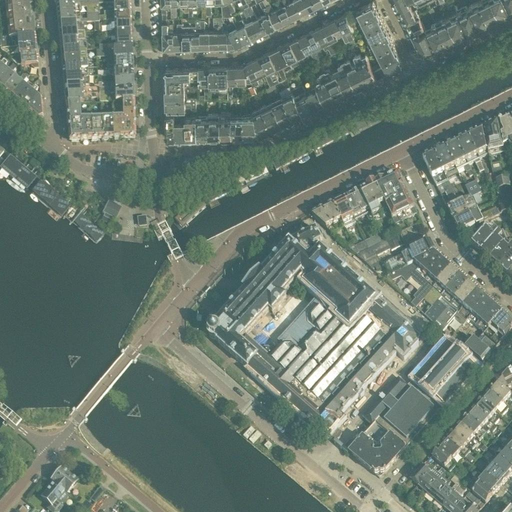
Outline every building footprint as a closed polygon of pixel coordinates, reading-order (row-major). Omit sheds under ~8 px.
[(4,0),(5,10),(31,8),(30,0),(4,0)] [(113,8),(130,8),(129,0),(101,0),(98,0),(98,4),(104,4),(113,3),(113,8)] [(171,17),(170,0),(161,0),(162,19),(166,19),(166,9),(170,9),(171,17)] [(176,5),(180,5),(179,0),(170,0),(171,17),(176,17),(176,5)] [(185,12),(189,12),(188,0),(179,0),(180,5),(184,5),(185,12)] [(197,10),(197,4),(197,0),(188,0),(189,12),(189,18),(193,18),(193,10),(197,10)] [(206,15),(205,0),(197,0),(197,4),(202,4),(202,18),(204,18),(207,18),(206,15)] [(214,0),(205,0),(206,15),(212,15),(212,10),(210,4),(215,4),(214,0)] [(214,0),(215,4),(222,3),(222,17),(228,17),(230,16),(232,15),(231,13),(225,1),(224,0),(214,0)] [(224,0),(225,1),(231,13),(235,10),(233,6),(229,1),(231,0),(224,0)] [(245,0),(240,0),(243,5),(239,6),(241,11),(243,10),(247,8),(249,7),(245,0)] [(261,16),(268,30),(276,26),(266,6),(262,0),(259,2),(265,14),(261,16)] [(277,8),(284,22),(292,18),(283,0),(278,0),(281,6),(277,8)] [(283,0),(292,18),(300,15),(293,0),(289,2),(287,0),(283,0)] [(293,0),(300,15),(308,11),(302,0),(293,0)] [(302,0),(308,11),(317,6),(313,0),(302,0)] [(394,0),(399,8),(409,3),(407,0),(394,0)] [(482,0),(478,2),(488,22),(493,20),(499,17),(490,0),(489,0),(484,3),(482,0)] [(490,0),(499,17),(503,15),(503,14),(509,11),(503,0),(490,0)] [(511,0),(503,0),(509,11),(510,12),(511,10),(511,0)] [(357,9),(362,19),(378,11),(376,7),(373,1),(357,9)] [(469,11),(477,27),(477,28),(482,25),(488,22),(478,2),(468,7),(469,10),(469,11)] [(399,8),(406,24),(419,17),(415,10),(413,11),(409,3),(399,8)] [(266,6),(276,26),(284,22),(277,8),(273,11),(270,4),(266,6)] [(55,7),(56,16),(79,15),(79,11),(81,9),(86,8),(86,14),(98,14),(98,5),(92,5),(55,7)] [(247,8),(261,34),(268,30),(261,16),(257,18),(251,6),(249,7),(247,8)] [(8,39),(34,38),(32,16),(29,16),(29,9),(31,9),(31,8),(5,10),(8,39)] [(104,17),(130,16),(130,8),(113,8),(113,12),(104,13),(103,13),(104,17)] [(245,24),(252,39),(261,34),(247,8),(243,10),(249,22),(245,24)] [(450,16),(446,18),(456,38),(460,36),(466,33),(456,13),(455,10),(451,12),(452,13),(450,14),(450,16)] [(461,10),(456,13),(466,33),(471,31),(471,30),(477,27),(469,11),(463,13),(461,10)] [(363,32),(365,31),(383,21),(380,16),(378,11),(362,19),(358,21),(363,32)] [(57,25),(86,23),(92,23),(94,23),(98,23),(99,23),(99,21),(99,17),(98,14),(86,14),(87,20),(82,21),(80,18),(79,15),(56,16),(57,25)] [(230,16),(244,43),(252,39),(245,24),(242,19),(236,21),(233,14),(232,15),(230,16)] [(351,25),(346,14),(338,18),(351,45),(354,44),(355,43),(353,39),(350,31),(353,29),(351,25)] [(425,15),(419,17),(406,24),(420,52),(420,53),(424,55),(425,53),(434,49),(426,32),(427,32),(420,19),(426,16),(425,15)] [(114,21),(114,25),(130,25),(130,16),(104,17),(99,17),(99,21),(107,21),(114,21)] [(228,31),(236,47),(244,43),(230,16),(228,17),(231,24),(230,25),(226,27),(228,31)] [(202,18),(199,18),(201,48),(218,47),(218,17),(213,18),(214,31),(204,32),(204,18),(202,18)] [(218,17),(218,47),(227,47),(226,31),(222,31),(222,22),(224,22),(221,17),(218,17)] [(196,26),(191,27),(191,48),(201,48),(199,18),(198,18),(195,18),(196,26)] [(338,18),(330,22),(337,37),(342,35),(348,47),(351,45),(338,18)] [(436,23),(435,23),(445,43),(452,40),(456,38),(446,18),(442,20),(441,19),(435,22),(436,23)] [(370,42),(372,40),(389,32),(386,28),(383,21),(365,31),(368,36),(367,37),(370,42)] [(174,49),(173,32),(168,32),(168,22),(162,23),(163,49),(174,49)] [(330,22),(322,26),(336,53),(339,51),(334,39),(337,37),(330,22)] [(57,25),(58,34),(76,33),(83,32),(83,28),(84,28),(84,27),(86,27),(86,23),(57,25)] [(177,32),(173,32),(174,49),(183,48),(182,27),(182,23),(177,23),(177,32)] [(433,29),(427,32),(426,32),(434,49),(441,46),(445,43),(435,23),(431,25),(433,29)] [(108,25),(108,34),(131,33),(130,25),(114,25),(108,25)] [(322,26),(314,30),(322,45),(325,50),(328,48),(331,55),(336,53),(322,26)] [(191,27),(182,27),(183,48),(191,48),(191,27)] [(314,30),(306,34),(320,60),(323,59),(318,47),(322,45),(314,30)] [(226,31),(227,47),(236,47),(228,31),(226,31)] [(372,40),(377,51),(393,43),(391,37),(389,32),(372,40)] [(59,42),(85,41),(90,41),(95,41),(95,37),(85,37),(76,37),(76,33),(58,34),(59,42)] [(131,33),(108,34),(104,34),(104,38),(104,39),(107,39),(114,39),(114,42),(131,41),(131,33)] [(306,34),(298,38),(306,53),(310,51),(313,58),(314,58),(316,62),(320,60),(306,34)] [(17,49),(35,48),(34,38),(8,39),(0,39),(0,46),(0,47),(2,51),(8,50),(8,44),(17,44),(17,49)] [(290,42),(300,62),(303,69),(307,67),(301,55),(306,53),(298,38),(290,42)] [(59,42),(60,52),(78,51),(86,50),(85,45),(85,41),(59,42)] [(131,50),(131,41),(114,42),(114,46),(99,46),(99,51),(102,51),(131,50)] [(290,42),(282,46),(292,66),(300,62),(290,42)] [(377,51),(382,61),(399,53),(397,49),(396,49),(393,43),(377,51)] [(282,46),(269,52),(276,68),(282,80),(287,77),(283,71),(288,69),(287,68),(292,66),(282,46)] [(8,50),(2,51),(4,53),(7,57),(9,60),(19,59),(36,58),(35,48),(17,49),(8,50)] [(96,58),(96,59),(108,58),(108,56),(110,56),(110,61),(113,61),(132,60),(131,54),(131,50),(102,51),(99,51),(96,51),(96,52),(96,58)] [(60,52),(61,61),(87,59),(86,55),(78,56),(78,51),(60,52)] [(269,52),(261,56),(274,83),(279,81),(276,77),(273,70),(276,68),(269,52)] [(382,61),(384,65),(388,72),(404,64),(401,57),(399,53),(382,61)] [(373,70),(366,56),(365,54),(361,56),(360,54),(356,55),(356,54),(353,56),(355,59),(366,82),(370,80),(377,77),(373,70)] [(475,63),(474,66),(475,68),(478,69),(497,60),(498,57),(496,54),(493,54),(475,63)] [(261,56),(253,61),(260,76),(264,74),(270,86),(274,83),(261,56)] [(0,80),(6,73),(2,70),(7,64),(10,61),(9,60),(7,57),(3,62),(3,61),(0,64),(0,80)] [(38,74),(36,58),(19,59),(20,67),(21,71),(25,75),(29,78),(38,79),(38,74)] [(19,59),(9,60),(10,61),(13,64),(16,67),(17,68),(20,67),(19,59)] [(87,59),(61,61),(61,70),(79,69),(79,64),(87,63),(87,59)] [(345,60),(343,61),(356,87),(366,82),(355,59),(351,61),(350,59),(346,61),(346,60),(345,60)] [(132,60),(113,61),(114,67),(108,67),(108,72),(132,71),(132,67),(132,60)] [(246,64),(244,66),(251,83),(253,86),(259,83),(256,78),(260,76),(253,61),(246,64)] [(339,67),(334,69),(346,92),(356,87),(343,61),(341,62),(341,63),(338,65),(339,67)] [(6,73),(0,80),(0,92),(2,94),(14,80),(15,78),(18,75),(13,71),(16,67),(13,64),(9,70),(6,73)] [(384,65),(373,70),(377,77),(388,72),(384,65)] [(236,66),(227,67),(228,97),(230,97),(232,97),(232,84),(237,84),(236,66)] [(243,66),(236,66),(237,84),(251,83),(244,66),(243,66)] [(218,67),(208,68),(209,90),(219,90),(218,84),(218,67)] [(227,67),(218,67),(218,84),(223,84),(223,97),(228,97),(227,67)] [(164,69),(164,78),(190,77),(190,80),(195,80),(194,68),(164,69)] [(208,68),(194,68),(195,80),(198,80),(198,85),(204,85),(204,95),(199,95),(199,98),(209,98),(209,90),(208,68)] [(61,70),(62,78),(89,77),(88,73),(80,73),(79,69),(61,70)] [(324,70),(322,71),(335,97),(339,95),(340,97),(343,95),(342,94),(346,92),(334,69),(330,72),(329,69),(325,71),(325,70),(324,70)] [(114,77),(114,83),(132,82),(132,75),(132,71),(108,72),(97,72),(97,77),(101,77),(114,77)] [(315,78),(313,79),(325,103),(329,101),(336,97),(335,97),(322,71),(320,72),(320,73),(317,75),(320,80),(317,82),(315,78)] [(439,83),(440,86),(443,86),(462,77),(463,74),(462,72),(459,71),(440,80),(439,83)] [(9,100),(10,101),(26,81),(29,78),(25,75),(22,78),(18,83),(14,80),(2,94),(6,97),(5,99),(8,101),(9,100)] [(325,103),(313,79),(312,76),(306,79),(310,87),(309,87),(311,91),(306,93),(314,108),(325,103)] [(62,78),(63,87),(88,86),(88,81),(93,81),(93,77),(89,77),(62,78)] [(164,78),(165,88),(191,87),(190,87),(190,80),(190,77),(164,78)] [(10,101),(13,103),(13,105),(16,108),(18,107),(34,87),(26,81),(10,101)] [(98,89),(98,94),(133,93),(133,88),(132,88),(132,82),(114,83),(114,88),(99,89),(98,89)] [(275,84),(266,89),(267,92),(277,88),(275,84)] [(291,90),(293,93),(303,114),(303,113),(307,111),(314,108),(306,93),(302,85),(301,85),(293,89),(291,90)] [(411,98),(412,100),(415,101),(433,91),(434,89),(433,86),(430,85),(411,95),(411,98)] [(63,87),(64,96),(98,95),(98,94),(98,89),(99,89),(99,88),(98,86),(94,86),(95,90),(88,90),(88,86),(63,87)] [(18,107),(25,113),(36,99),(38,97),(34,94),(38,90),(34,87),(18,107)] [(165,88),(165,98),(185,97),(185,91),(195,91),(197,87),(191,87),(165,88)] [(98,94),(98,95),(99,99),(99,104),(115,103),(122,103),(133,103),(133,93),(98,94)] [(293,93),(283,98),(293,119),(294,120),(299,117),(299,116),(303,114),(293,93)] [(99,99),(98,95),(64,96),(65,105),(79,105),(90,104),(91,104),(91,100),(99,99)] [(36,99),(25,113),(37,123),(42,120),(40,99),(38,97),(36,99)] [(165,109),(169,109),(174,109),(176,109),(178,109),(179,109),(185,108),(185,103),(191,102),(191,108),(196,108),(196,97),(185,97),(165,98),(165,109)] [(283,98),(272,104),(282,124),(293,119),(283,98)] [(381,112),(383,114),(385,115),(404,106),(405,103),(404,100),(401,100),(382,109),(381,112)] [(122,103),(115,103),(115,104),(114,104),(112,106),(112,114),(113,141),(119,141),(119,140),(123,140),(122,103)] [(133,103),(122,103),(123,140),(134,140),(133,103)] [(272,104),(261,109),(271,130),(282,124),(272,104)] [(65,105),(67,121),(80,120),(79,113),(79,105),(65,105)] [(174,109),(169,109),(169,112),(166,113),(167,136),(165,138),(168,140),(169,139),(175,139),(174,109)] [(186,138),(185,118),(180,118),(180,110),(179,110),(179,109),(178,109),(176,109),(174,109),(175,139),(176,138),(186,138)] [(254,116),(258,136),(259,136),(271,130),(261,109),(255,112),(254,110),(251,111),(254,116)] [(79,113),(80,120),(80,142),(87,142),(91,141),(91,142),(91,121),(90,115),(86,115),(86,113),(79,113)] [(207,113),(208,118),(208,137),(213,137),(214,137),(215,137),(218,137),(219,137),(220,137),(219,118),(219,113),(207,113)] [(231,113),(219,113),(219,118),(220,137),(232,137),(232,136),(231,117),(231,113)] [(354,125),(355,128),(358,129),(376,119),(377,117),(376,114),(373,113),(354,123),(354,125)] [(97,120),(91,121),(91,142),(97,141),(101,141),(102,141),(101,120),(101,114),(97,114),(97,120)] [(108,120),(101,120),(102,141),(108,141),(112,141),(113,141),(112,114),(108,114),(108,120)] [(185,117),(185,118),(186,138),(196,138),(197,138),(196,119),(196,117),(196,114),(190,114),(190,117),(187,117),(185,117)] [(254,116),(242,117),(244,136),(251,136),(256,136),(258,136),(254,116)] [(242,117),(231,117),(232,136),(239,136),(244,136),(242,117)] [(208,118),(196,119),(197,138),(208,137),(208,118)] [(498,122),(497,123),(504,154),(505,154),(506,159),(511,156),(509,152),(511,150),(511,149),(511,148),(511,123),(510,119),(503,122),(498,124),(498,123),(498,122)] [(80,120),(67,121),(69,142),(80,142),(80,120)] [(497,123),(493,125),(500,155),(504,154),(497,123)] [(483,130),(488,156),(489,158),(500,155),(493,125),(483,130)] [(468,137),(479,161),(488,156),(483,130),(482,130),(478,132),(474,134),(475,134),(468,137)] [(318,143),(319,146),(322,146),(341,137),(342,134),(340,131),(338,131),(319,140),(318,143)] [(457,143),(468,166),(475,162),(480,172),(484,171),(479,161),(468,137),(464,139),(464,140),(457,143)] [(447,148),(446,149),(459,174),(458,171),(464,168),(466,173),(467,173),(469,178),(473,176),(468,166),(457,143),(452,145),(451,146),(451,145),(447,147),(447,148)] [(434,154),(446,177),(453,174),(455,178),(456,178),(458,183),(462,190),(466,188),(462,181),(459,174),(446,149),(446,148),(445,149),(444,148),(442,149),(442,150),(441,151),(435,154),(434,154)] [(276,161),(275,164),(277,166),(279,167),(298,158),(299,155),(298,153),(295,152),(276,161)] [(441,195),(445,193),(448,199),(455,196),(446,177),(434,154),(430,156),(423,160),(423,159),(423,160),(437,188),(441,196),(441,195)] [(26,192),(36,180),(10,159),(1,169),(26,192)] [(503,180),(500,164),(490,166),(494,181),(494,182),(503,180)] [(242,181),(244,183),(247,184),(265,175),(266,172),(265,169),(262,168),(243,178),(242,181)] [(377,184),(375,185),(387,210),(394,226),(417,215),(412,205),(397,175),(385,181),(384,180),(383,181),(381,181),(380,182),(379,182),(378,183),(377,183),(377,184)] [(494,182),(500,211),(501,215),(502,215),(511,212),(511,189),(510,179),(503,180),(494,182)] [(41,182),(31,194),(61,218),(71,207),(41,182)] [(478,187),(481,193),(491,188),(488,183),(478,187)] [(212,196),(213,199),(216,200),(235,190),(236,187),(234,185),(232,184),(213,193),(212,196)] [(369,188),(360,193),(373,220),(381,216),(380,213),(386,210),(387,210),(375,185),(374,186),(371,185),(369,186),(369,188)] [(354,196),(344,200),(353,219),(366,213),(368,215),(367,217),(368,220),(370,221),(373,220),(360,193),(358,193),(357,193),(354,195),(354,196)] [(473,198),(477,205),(482,202),(478,195),(473,198)] [(184,210),(185,213),(188,214),(207,204),(208,201),(206,199),(203,198),(185,208),(184,210)] [(445,204),(448,210),(459,204),(456,199),(445,204)] [(448,210),(454,222),(477,211),(471,199),(464,202),(465,204),(464,205),(463,203),(459,204),(448,210)] [(344,200),(333,206),(344,227),(345,228),(355,223),(353,219),(344,200)] [(106,214),(113,218),(115,219),(120,209),(120,210),(121,209),(108,203),(104,213),(106,214)] [(344,227),(333,206),(312,216),(332,234),(344,227)] [(477,211),(454,222),(460,235),(475,227),(474,225),(475,225),(476,227),(483,224),(502,215),(501,215),(500,211),(481,220),(477,211)] [(110,225),(113,219),(113,218),(106,214),(102,221),(110,225)] [(81,215),(74,223),(97,244),(104,237),(81,215)] [(143,219),(141,219),(138,219),(139,227),(147,226),(146,223),(147,223),(146,222),(146,218),(143,219)] [(502,225),(503,231),(511,229),(510,223),(502,225)] [(376,227),(382,240),(387,238),(380,225),(376,227)] [(472,245),(481,253),(498,234),(491,227),(488,231),(486,230),(472,245)] [(326,438),(326,437),(335,427),(341,421),(336,417),(396,351),(403,357),(420,339),(377,300),(335,263),(329,258),(320,250),(314,245),(320,242),(321,242),(322,242),(321,241),(322,240),(322,239),(323,238),(323,237),(323,236),(322,235),(322,234),(321,234),(321,233),(320,232),(319,232),(318,231),(317,231),(316,231),(316,230),(291,244),(290,243),(261,274),(260,273),(254,280),(255,280),(254,280),(250,284),(251,284),(250,285),(250,284),(244,291),(246,292),(222,318),(221,319),(219,322),(219,321),(218,322),(217,323),(218,323),(215,327),(214,327),(213,327),(212,328),(211,328),(210,329),(210,330),(209,331),(209,332),(209,333),(209,334),(209,335),(209,336),(210,337),(211,338),(211,339),(212,339),(213,340),(214,340),(215,340),(219,343),(218,343),(229,353),(230,354),(231,354),(236,359),(237,360),(248,369),(259,379),(259,378),(262,381),(279,396),(296,411),(326,438)] [(481,253),(490,261),(507,242),(504,232),(502,232),(499,235),(498,234),(481,253)] [(378,236),(365,243),(368,249),(369,249),(381,243),(378,236)] [(390,251),(391,252),(399,247),(395,238),(386,242),(390,251)] [(358,254),(356,255),(372,270),(375,269),(381,266),(377,257),(390,251),(386,242),(386,241),(381,243),(369,249),(368,249),(358,254)] [(385,269),(389,277),(436,254),(430,242),(381,266),(375,269),(377,273),(385,269)] [(490,261),(499,269),(511,254),(511,245),(507,242),(490,261)] [(365,243),(355,247),(358,254),(368,249),(365,243)] [(348,249),(356,255),(358,254),(355,247),(353,244),(347,247),(347,248),(348,249)] [(419,307),(424,301),(428,296),(452,268),(436,254),(389,277),(387,278),(419,307)] [(511,254),(499,269),(507,277),(511,271),(511,254)] [(424,301),(433,309),(439,302),(442,299),(444,296),(461,276),(452,268),(428,296),(424,301)] [(442,299),(450,306),(470,284),(461,276),(444,296),(442,299)] [(447,310),(434,325),(440,330),(442,332),(455,318),(479,292),(470,284),(450,306),(457,313),(455,316),(447,310)] [(469,320),(487,299),(479,292),(455,318),(463,326),(464,326),(469,320)] [(469,320),(484,334),(503,313),(487,299),(469,320)] [(425,317),(434,325),(447,310),(439,302),(433,309),(425,317)] [(484,334),(477,343),(484,349),(510,320),(503,313),(484,334)] [(511,321),(510,320),(484,349),(491,355),(505,339),(511,331),(511,321)] [(484,349),(477,343),(469,337),(461,346),(482,364),(483,364),(487,360),(490,357),(490,356),(491,355),(484,349)] [(373,427),(376,425),(406,450),(427,427),(444,408),(477,370),(449,345),(450,344),(447,342),(437,354),(433,358),(412,381),(407,387),(399,379),(364,419),(373,427)] [(509,380),(511,378),(511,367),(501,379),(504,383),(509,380)] [(506,388),(504,383),(501,379),(489,393),(490,393),(489,393),(503,406),(506,402),(511,407),(511,406),(511,399),(509,394),(506,388)] [(501,408),(503,406),(489,393),(483,401),(482,401),(496,414),(501,418),(506,413),(501,408)] [(494,416),(496,414),(482,401),(477,406),(478,406),(475,410),(489,422),(494,426),(499,421),(494,416)] [(482,430),(487,434),(489,431),(492,434),(497,429),(494,426),(489,422),(475,410),(468,417),(482,430)] [(480,442),(487,434),(482,430),(468,417),(463,422),(461,426),(475,438),(480,442)] [(376,425),(373,427),(349,454),(376,477),(377,476),(382,475),(383,476),(406,450),(376,425)] [(472,441),(475,438),(461,426),(454,433),(453,434),(468,446),(472,450),(477,445),(472,441)] [(335,444),(335,443),(340,438),(342,434),(335,427),(326,437),(335,444)] [(465,449),(468,446),(453,434),(449,439),(446,442),(461,454),(460,454),(471,463),(474,460),(469,455),(470,453),(465,449)] [(458,457),(460,454),(461,454),(446,442),(439,450),(457,466),(456,466),(458,467),(463,461),(458,457)] [(502,448),(507,452),(508,452),(511,455),(511,446),(511,447),(507,443),(502,448)] [(449,474),(456,466),(457,466),(439,450),(431,458),(449,474)] [(495,456),(500,460),(501,460),(511,469),(511,455),(508,452),(507,452),(505,455),(500,451),(495,456)] [(488,464),(493,468),(508,481),(511,475),(511,469),(501,460),(500,460),(497,463),(492,459),(488,464)] [(411,481),(419,487),(430,474),(433,470),(435,468),(431,465),(433,462),(430,460),(411,481)] [(481,472),(486,476),(500,489),(508,481),(493,468),(490,471),(485,467),(481,472)] [(51,482),(54,484),(67,495),(77,483),(61,470),(51,482)] [(438,474),(433,470),(430,474),(419,487),(427,494),(438,481),(442,476),(439,473),(438,474)] [(474,480),(480,485),(493,497),(500,489),(486,476),(483,479),(478,475),(474,480)] [(438,481),(427,494),(430,496),(435,501),(439,496),(446,488),(449,484),(441,477),(438,481)] [(439,496),(435,501),(443,507),(452,496),(462,485),(459,483),(459,482),(459,481),(455,478),(453,479),(451,482),(455,486),(451,491),(446,488),(439,496)] [(54,484),(46,493),(62,506),(69,497),(67,495),(54,484)] [(452,496),(443,507),(448,511),(453,511),(462,501),(459,499),(467,489),(462,485),(452,496)] [(493,497),(480,485),(472,494),(486,505),(493,497)] [(105,491),(100,487),(90,500),(94,504),(105,491)] [(62,506),(46,493),(41,500),(50,507),(47,510),(49,511),(59,511),(62,508),(62,506)] [(469,493),(466,496),(465,498),(473,505),(477,501),(472,496),(469,493)] [(83,499),(79,504),(78,504),(87,511),(92,506),(83,499)] [(453,511),(467,511),(471,508),(470,507),(470,508),(462,501),(453,511)] [(471,508),(467,511),(475,511),(478,507),(481,510),(484,507),(477,501),(473,505),(471,508)]
